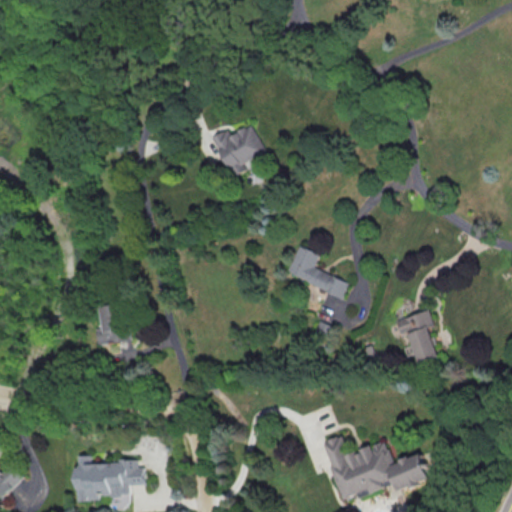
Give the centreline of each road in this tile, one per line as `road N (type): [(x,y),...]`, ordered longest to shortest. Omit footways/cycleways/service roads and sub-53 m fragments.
road 1 (residential): [(301,32),(169,99),(144,127),(145,203),(192,426)]
road 2 (residential): [(511,247),(468,232),(430,198),(412,165),(402,102),(389,81),(301,32)]
road 3 (residential): [(0,394),(183,418),(200,455),(207,511)]
